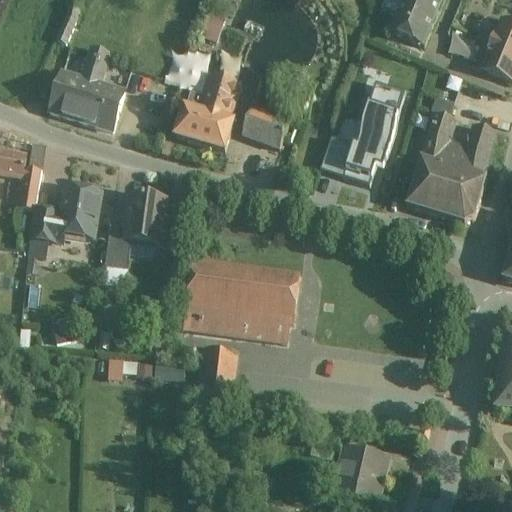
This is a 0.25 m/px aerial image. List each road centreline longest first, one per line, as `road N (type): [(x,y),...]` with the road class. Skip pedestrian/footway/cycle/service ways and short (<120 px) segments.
road 1 (residential): [(490,278),(462,253),(400,230),(32,133),(0,117)]
road 2 (tertiary): [(446,511),(480,331),(496,310)]
